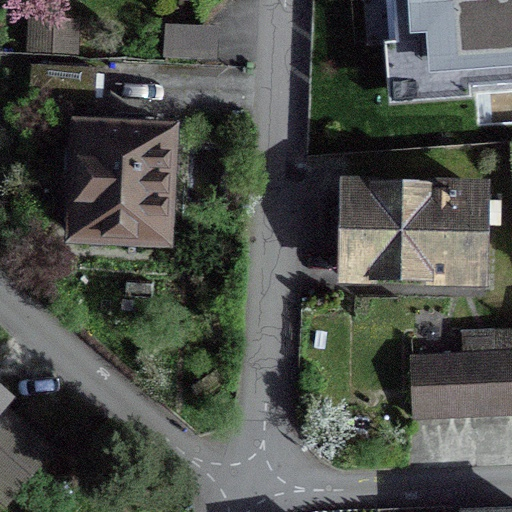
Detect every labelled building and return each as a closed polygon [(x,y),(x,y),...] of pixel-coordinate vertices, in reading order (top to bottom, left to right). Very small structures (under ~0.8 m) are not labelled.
[(511,0),(452,0),(458,71),(490,68),(489,56),(511,53),(511,0)] [(162,28),(160,60),(214,63),(216,30),(162,28)] [(76,60),(77,37),(13,34),(12,57),(76,60)] [(27,103),(90,106),(92,73),(29,69),(27,103)] [(165,136),(77,132),(72,238),(160,242),(165,136)] [(477,280),(479,196),(344,192),(342,277),(477,280)] [(511,355),(409,361),(412,421),(475,418),(511,416),(511,355)] [(0,406),(5,400),(0,396),(0,493),(3,497),(21,477),(43,498),(81,456),(57,436),(43,453),(6,420),(0,427),(0,406)]
